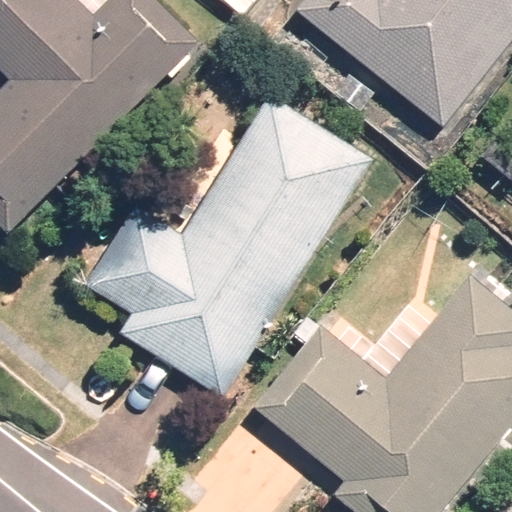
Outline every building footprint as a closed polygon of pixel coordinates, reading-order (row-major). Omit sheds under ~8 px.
[(0,0),(0,71),(11,82),(0,93),(0,227),(5,233),(200,44),(157,0),(0,0)] [(511,0),(306,0),(298,11),(442,127),(511,40),(511,0)] [(361,113),(375,94),(349,75),(335,94),(361,113)] [(225,397),(373,160),(270,96),(182,236),(140,210),(91,288),(133,314),(122,332),(225,397)] [(511,180),(511,126),(510,125),(484,158),(511,180)] [(511,306),(511,308),(471,276),(388,379),(321,326),(254,408),(345,481),(333,496),(353,511),(444,511),(511,428),(511,306)] [(511,511),(511,499),(501,511),(511,511)]
